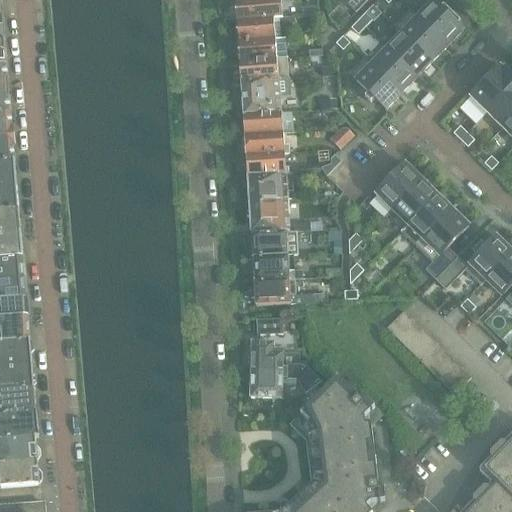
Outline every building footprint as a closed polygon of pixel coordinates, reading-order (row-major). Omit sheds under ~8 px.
[(276,0),(273,0),(237,3),(238,24),(275,21),(280,21),(279,20),(282,20),(280,0),(276,0)] [(352,0),(347,6),(356,15),(370,0),(352,0)] [(456,26),(461,22),(443,5),(439,10),(433,3),(417,20),(447,49),(463,33),(456,26)] [(318,8),(301,10),(301,19),(319,18),(318,8)] [(410,13),(395,28),(432,64),(447,49),(410,13)] [(358,23),(365,30),(372,23),(365,16),(358,23)] [(280,30),(293,28),(292,19),(282,20),(279,20),(280,21),(280,30)] [(275,21),(238,24),(240,44),(276,41),(275,21)] [(358,23),(351,30),(358,37),(365,30),(358,23)] [(401,36),(387,51),(417,80),(432,64),(395,28),(394,29),(401,36)] [(343,38),(336,46),(343,52),(350,45),(343,38)] [(276,41),(240,44),(241,64),(287,61),(286,40),(276,41)] [(322,51),(309,52),(310,59),(322,58),(322,51)] [(366,59),(365,59),(402,95),(417,80),(387,51),(381,56),(373,65),(366,59)] [(365,59),(349,76),(386,112),(402,95),(365,59)] [(287,61),(241,64),(242,85),(289,81),(287,61)] [(332,67),(321,68),(322,78),(333,77),(332,67)] [(0,92),(9,91),(9,82),(8,82),(7,68),(0,68),(0,92)] [(471,99),(487,115),(511,89),(511,80),(500,69),(471,99)] [(289,81),(242,85),(245,118),(282,115),(281,98),(290,97),(289,81)] [(511,89),(487,115),(503,130),(511,120),(511,89)] [(0,92),(0,116),(11,115),(10,101),(9,91),(0,92)] [(336,100),(322,101),(322,111),(337,110),(336,100)] [(282,115),(245,118),(246,138),(246,139),(283,136),(283,135),(282,124),(293,123),(292,114),(285,114),(282,115)] [(0,140),(14,139),(13,130),(12,130),(11,115),(0,116),(0,140)] [(511,120),(503,130),(511,138),(511,120)] [(460,128),(453,136),(461,142),(468,135),(460,128)] [(340,151),(355,138),(347,130),(341,131),(330,141),(340,151)] [(475,142),(468,135),(461,142),(468,149),(475,142)] [(283,136),(246,139),(243,142),(243,150),(247,153),(247,158),(248,158),(248,160),(285,157),(290,157),(289,147),(284,148),(284,136),(283,136)] [(14,139),(0,140),(0,164),(15,163),(14,149),(14,139)] [(285,157),(248,160),(249,178),(249,179),(293,176),(300,175),(300,170),(293,170),(290,168),(286,168),(285,157)] [(499,165),(491,158),(484,166),(492,173),(499,165)] [(0,189),(17,188),(15,163),(0,164),(0,189)] [(377,198),(370,205),(385,219),(386,219),(392,212),(422,182),(406,166),(376,197),(377,198)] [(293,176),(249,179),(250,205),(288,203),(294,202),(293,176)] [(422,182),(392,212),(407,227),(400,234),(401,234),(437,197),(422,182)] [(17,188),(0,189),(0,213),(19,212),(17,188)] [(437,197),(401,234),(417,249),(453,212),(437,197)] [(288,203),(250,205),(252,236),(286,234),(289,233),(288,203)] [(0,236),(21,235),(19,212),(0,213),(0,236)] [(453,212),(417,249),(433,265),(426,272),(436,283),(458,260),(457,259),(448,250),(469,228),(453,212)] [(310,224),(294,225),(295,233),(297,233),(308,233),(311,232),(310,224)] [(341,233),(329,233),(329,242),(333,242),(342,241),(341,233)] [(286,234),(252,236),(254,260),(293,257),(298,257),(297,234),(286,234)] [(21,235),(0,236),(0,260),(23,259),(21,235)] [(356,236),(349,243),(349,257),(363,243),(356,236)] [(486,282),(511,255),(511,253),(497,239),(468,269),(458,260),(436,283),(446,292),(465,272),(481,288),(486,282)] [(342,241),(333,242),(334,255),(339,255),(342,254),(342,243),(342,241)] [(511,287),(511,255),(486,282),(502,298),(511,287)] [(255,284),(289,282),(294,282),(303,282),(303,274),(294,274),(293,257),(254,260),(253,260),(254,284),(255,284)] [(0,282),(25,281),(23,259),(0,260),(0,282)] [(357,266),(350,273),(350,287),(364,273),(357,266)] [(342,270),(326,271),(326,280),(341,279),(343,279),(342,270)] [(0,302),(27,300),(25,281),(0,282),(0,302)] [(256,308),(313,305),(312,297),(295,297),(294,282),(289,282),(255,284),(256,308)] [(351,293),(345,293),(345,302),(358,302),(357,293),(351,293)] [(324,296),(312,297),(313,305),(318,305),(322,305),(325,305),(324,296)] [(0,321),(28,319),(27,300),(0,302),(0,321)] [(476,310),(467,302),(460,309),(469,317),(476,310)] [(387,331),(395,339),(412,322),(403,314),(387,331)] [(0,345),(31,343),(28,319),(0,321),(0,345)] [(283,321),(257,322),(258,336),(258,338),(283,337),(283,321)] [(412,322),(395,339),(404,347),(420,330),(412,322)] [(420,330),(404,347),(412,356),(429,339),(420,330)] [(429,339),(412,356),(420,363),(437,347),(429,339)] [(31,343),(0,345),(0,369),(33,367),(31,343)] [(252,345),(252,373),(282,373),(283,368),(285,368),(285,367),(300,367),(300,363),(300,355),(282,355),(282,353),(275,353),(274,348),(272,348),(272,345),(258,345),(252,345)] [(437,347),(420,363),(428,372),(445,355),(437,347)] [(445,355),(428,372),(437,380),(454,363),(445,355)] [(454,363),(437,380),(445,388),(462,371),(454,363)] [(0,393),(35,391),(33,367),(0,369),(0,393)] [(252,373),(251,400),(283,401),(283,386),(297,386),(297,382),(305,396),(321,384),(321,383),(305,367),(300,367),(285,367),(285,368),(283,368),(282,373),(252,373)] [(462,371),(445,388),(454,397),(471,380),(462,371)] [(276,511),(383,511),(387,509),(385,493),(380,494),(372,428),(382,417),(368,403),(364,406),(337,379),(290,426),(306,443),(311,484),(281,511),(276,511)] [(35,392),(0,394),(0,418),(37,415),(35,392)] [(37,415),(0,418),(0,442),(36,440),(39,439),(37,415)] [(0,442),(0,466),(38,464),(38,462),(40,459),(41,459),(40,452),(37,449),(36,440),(0,442)] [(471,511),(511,511),(511,445),(486,472),(498,485),(471,511)] [(39,487),(40,487),(40,486),(42,482),(43,482),(42,475),(39,472),(38,464),(0,466),(0,479),(1,480),(2,490),(39,487)]
